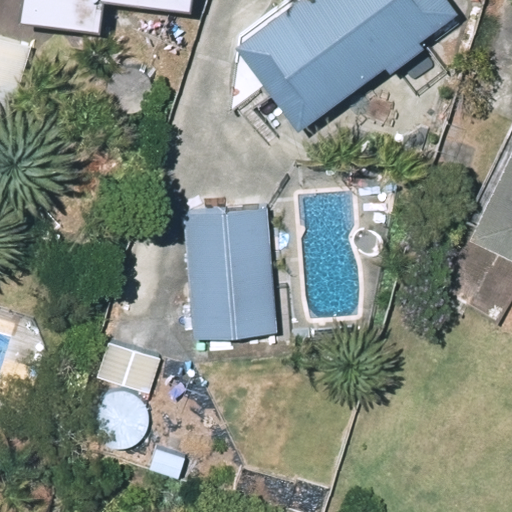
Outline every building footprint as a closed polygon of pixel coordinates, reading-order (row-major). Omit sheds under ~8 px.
[(30,0),(97,9),(98,0),(30,0)] [(416,23),(446,0),(267,0),(235,23),(295,109),(384,46),(390,53),(423,30),(416,23)] [(22,37),(0,30),(0,132),(2,133),(26,53),(17,50),(22,37)] [(511,237),(511,127),(469,216),(511,237)] [(273,320),(263,196),(182,201),(192,326),(273,320)]
